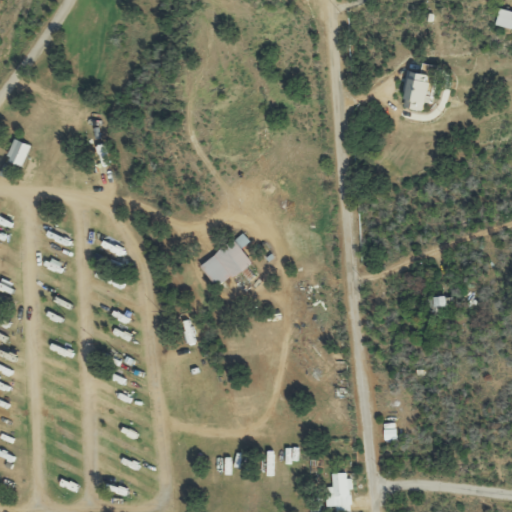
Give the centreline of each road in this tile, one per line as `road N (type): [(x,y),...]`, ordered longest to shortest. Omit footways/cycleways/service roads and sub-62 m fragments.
road 1 (residential): [(375,511),(328,0)]
road 2 (residential): [(511,220),(349,282)]
road 3 (residential): [(500,492),(423,482),(372,487)]
road 4 (residential): [(0,102),(68,0)]
